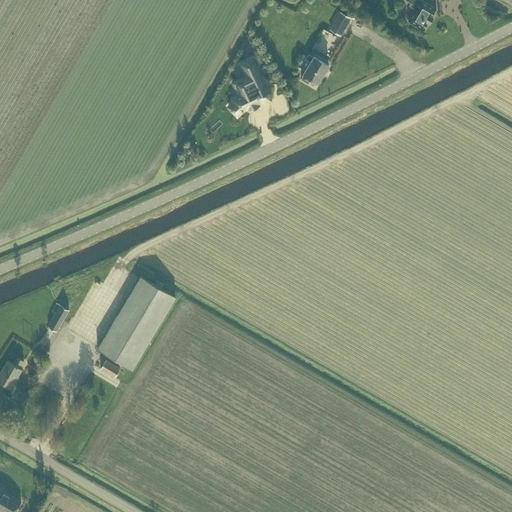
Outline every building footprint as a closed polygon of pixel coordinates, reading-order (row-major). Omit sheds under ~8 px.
[(407,0),(412,2),(411,4),(416,7),(409,20),(417,25),(417,27),(420,29),(422,28),(424,29),(424,30),(425,29),(429,22),(430,22),(433,17),(432,16),(437,9),(421,0),(407,0)] [(330,29),(341,36),(352,18),(340,11),(330,29)] [(329,65),(314,56),(309,53),(306,58),(311,61),(301,79),(308,84),(312,78),(319,83),(329,65)] [(228,104),(222,110),(234,122),(240,113),(243,112),(245,115),(258,109),(258,106),(260,106),(270,104),(268,87),(263,87),(248,57),(234,65),(240,77),(226,85),(232,97),(225,100),(228,104)] [(133,369),(176,296),(141,275),(97,348),(133,369)] [(60,304),(60,305),(57,303),(52,311),(56,313),(48,326),(58,331),(70,310),(60,304)] [(18,376),(22,369),(21,368),(25,361),(17,356),(13,363),(9,360),(0,374),(0,380),(11,388),(16,379),(17,380),(19,376),(18,376)] [(115,377),(121,368),(106,359),(100,369),(115,377)] [(15,511),(22,503),(0,489),(0,511),(15,511)]
